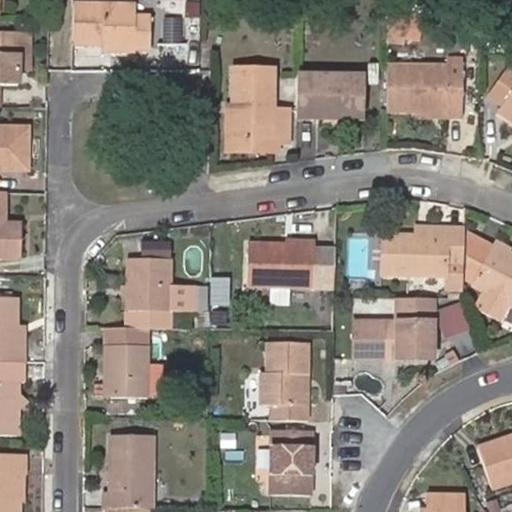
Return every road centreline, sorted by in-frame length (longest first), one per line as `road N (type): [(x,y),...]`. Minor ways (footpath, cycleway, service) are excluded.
road 1 (residential): [(196,208),(194,84),(58,87),(59,202),(68,223)]
road 2 (residential): [(511,212),(472,191),(411,181),(196,208)]
road 3 (residential): [(68,223),(65,511)]
road 4 (residential): [(371,511),(384,472),(436,412),(511,374)]
road 5 (residential): [(196,208),(68,223)]
